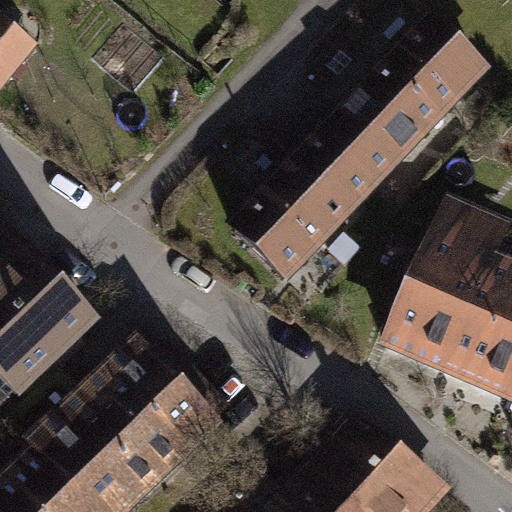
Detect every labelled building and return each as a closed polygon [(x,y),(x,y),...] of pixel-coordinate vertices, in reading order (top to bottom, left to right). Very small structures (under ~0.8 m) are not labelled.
[(300,162),(231,236),(294,295),(493,81),(430,23),(366,92),(300,162)] [(0,98),(36,61),(0,26),(0,98)] [(511,230),(479,217),(451,206),(387,368),(511,416),(511,273),(509,273),(500,269),(511,238),(511,230)] [(104,339),(65,299),(10,241),(0,250),(0,388),(25,414),(104,339)] [(159,511),(230,443),(142,354),(106,391),(36,458),(89,511),(159,511)] [(451,511),(455,508),(356,423),(319,466),(308,479),(346,511),(451,511)] [(89,511),(36,458),(18,477),(0,493),(0,511),(89,511)] [(346,511),(308,479),(299,488),(288,501),(259,472),(219,511),(346,511)]
